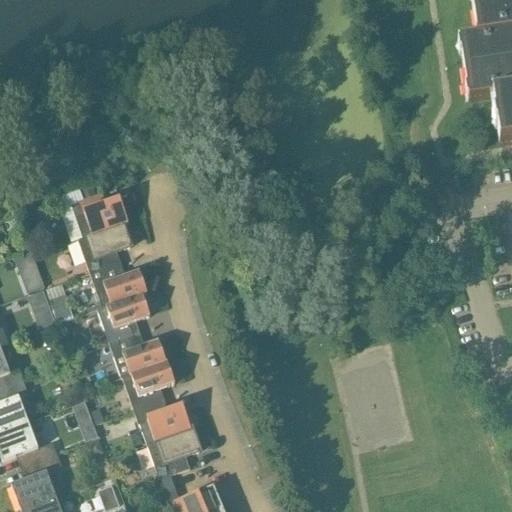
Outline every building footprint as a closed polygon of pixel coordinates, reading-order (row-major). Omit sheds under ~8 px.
[(511,0),(474,0),(481,41),(463,44),(473,104),(497,100),(505,148),(511,147),(511,0)] [(81,241),(81,242),(127,226),(119,204),(105,209),(101,196),(70,207),(82,241),(81,241)] [(39,221),(32,202),(19,206),(25,225),(39,221)] [(81,242),(93,276),(120,267),(116,255),(130,250),(125,235),(130,233),(127,226),(81,242)] [(44,290),(31,255),(14,261),(27,296),(44,290)] [(100,311),(100,312),(146,296),(138,274),(124,278),(120,267),(93,276),(104,309),(100,311)] [(100,312),(112,346),(139,336),(135,325),(149,320),(142,298),(146,296),(100,312)] [(64,298),(49,303),(57,324),(72,319),(64,298)] [(112,346),(124,380),(166,365),(166,364),(165,365),(157,343),(143,348),(139,336),(112,346)] [(0,392),(23,384),(18,372),(10,375),(0,350),(0,349),(0,392)] [(81,358),(72,361),(76,373),(85,370),(81,358)] [(123,381),(135,414),(164,404),(160,392),(174,387),(166,365),(124,380),(123,381)] [(60,376),(64,388),(76,384),(72,372),(60,376)] [(23,384),(0,392),(0,396),(3,405),(0,406),(0,435),(28,425),(19,400),(28,396),(23,384)] [(147,447),(148,448),(190,433),(186,422),(185,422),(177,401),(165,405),(164,404),(135,414),(139,427),(148,424),(155,444),(147,447)] [(72,409),(82,443),(103,436),(96,414),(88,416),(84,405),(72,409)] [(53,445),(38,451),(28,425),(0,435),(0,459),(2,465),(23,457),(27,469),(57,457),(53,445)] [(148,448),(160,483),(170,479),(189,472),(185,460),(199,455),(190,433),(148,448)] [(19,511),(23,511),(57,500),(47,474),(61,469),(57,457),(27,469),(31,480),(11,487),(19,511)] [(229,511),(225,506),(221,509),(213,489),(179,503),(170,479),(160,483),(169,509),(170,509),(170,507),(174,506),(175,511),(229,511)] [(111,490),(98,494),(104,511),(111,511),(119,509),(111,490)] [(61,511),(57,500),(23,511),(61,511)]
